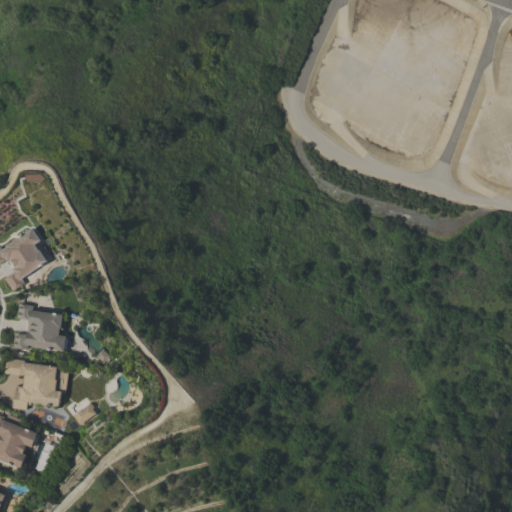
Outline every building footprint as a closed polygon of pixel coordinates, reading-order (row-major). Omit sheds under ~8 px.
[(0,248),(0,263),(5,260),(13,273),(4,279),(11,291),(49,266),(37,246),(42,243),(33,228),(0,248)] [(66,353),(67,337),(61,336),(62,311),(18,308),(18,322),(27,322),(27,335),(14,335),(13,351),(66,353)] [(63,412),(67,368),(6,362),(5,378),(16,379),(14,407),(63,412)] [(75,417),(79,424),(94,416),(90,408),(75,417)] [(0,463),(23,471),(36,434),(0,421),(0,463)]
